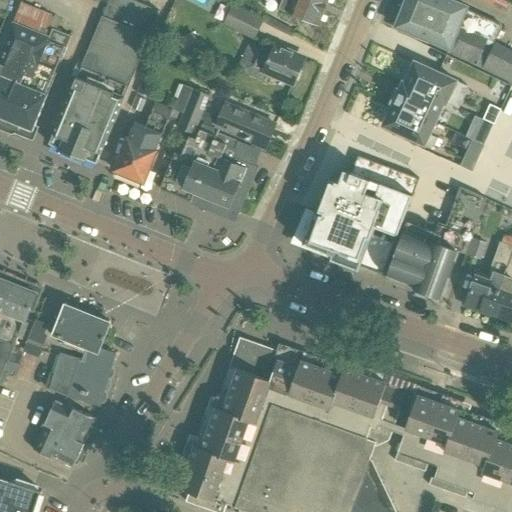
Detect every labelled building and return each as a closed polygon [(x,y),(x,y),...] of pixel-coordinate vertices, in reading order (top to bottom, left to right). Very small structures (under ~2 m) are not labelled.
[(0,0),(0,10),(5,12),(9,0),(0,0)] [(110,0),(104,16),(115,21),(123,0),(110,0)] [(137,1),(134,0),(123,0),(115,21),(126,26),(137,1)] [(283,0),(279,9),(318,25),(328,0),(283,0)] [(407,0),(397,26),(450,48),(449,50),(511,81),(511,51),(494,42),(501,28),(465,10),(467,6),(450,0),(407,0)] [(126,26),(138,31),(148,6),(137,1),(126,26)] [(0,117),(34,131),(73,35),(53,28),(50,36),(44,34),(51,17),(21,4),(14,22),(0,55),(0,117)] [(138,31),(149,35),(160,10),(148,6),(138,31)] [(496,22),(511,19),(511,18),(510,6),(494,8),(496,22)] [(225,25),(252,39),(261,22),(234,8),(225,25)] [(60,148),(59,150),(85,161),(86,159),(97,163),(150,36),(149,35),(138,31),(126,26),(115,21),(104,16),(103,16),(84,59),(75,81),(53,134),(49,143),(60,148)] [(304,59),(264,42),(254,67),(294,83),(295,81),(299,81),(303,71),(300,68),(304,59)] [(415,62),(406,83),(445,101),(447,102),(456,81),(415,62)] [(398,90),(392,103),(394,104),(435,122),(445,101),(406,83),(404,82),(400,91),(398,90)] [(183,113),(177,128),(194,134),(200,119),(203,111),(209,95),(184,86),(175,110),(183,113)] [(214,116),(203,111),(200,119),(253,141),(252,144),(266,150),(276,124),(220,101),(214,116)] [(115,170),(144,182),(157,150),(173,109),(155,102),(145,126),(135,122),(129,139),(128,138),(115,170)] [(394,104),(384,126),(425,144),(425,143),(434,148),(438,138),(430,134),(435,122),(394,104)] [(484,119),(494,123),(501,109),(490,104),(484,119)] [(160,189),(193,202),(194,199),(236,216),(237,212),(240,213),(259,167),(236,158),(235,163),(222,157),(226,146),(235,149),(238,141),(218,132),(219,130),(203,124),(196,140),(189,137),(182,155),(175,153),(160,189)] [(473,140),(484,145),(487,139),(476,134),(469,131),(466,137),(473,140)] [(0,159),(12,164),(18,149),(0,142),(0,159)] [(355,164),(367,168),(370,160),(358,155),(355,164)] [(472,172),(476,163),(465,158),(461,167),(472,172)] [(364,176),(371,179),(377,162),(370,160),(367,168),(364,176)] [(371,179),(378,182),(384,165),(377,162),(371,179)] [(352,172),(364,176),(367,168),(355,164),(352,172)] [(378,182),(385,184),(391,168),(384,165),(378,182)] [(385,184),(392,187),(398,170),(391,168),(385,184)] [(392,187),(399,190),(405,173),(398,170),(392,187)] [(307,214),(295,243),(333,256),(331,261),(359,271),(360,267),(383,275),(411,196),(403,193),(396,190),(389,188),(382,185),(375,183),(368,180),(362,178),(350,174),(343,171),(338,183),(328,180),(316,213),(314,213),(313,216),(307,214)] [(399,190),(406,192),(412,176),(405,173),(399,190)] [(406,192),(413,195),(419,179),(412,176),(406,192)] [(456,201),(483,211),(488,199),(484,197),(461,187),(456,201)] [(452,214),(479,224),(483,211),(456,201),(452,214)] [(447,226),(474,236),(479,224),(452,214),(447,226)] [(467,255),(474,236),(447,226),(439,223),(436,233),(426,229),(424,234),(422,238),(408,232),(406,232),(390,276),(417,285),(416,287),(442,297),(459,252),(467,255)] [(511,256),(511,246),(501,243),(488,277),(477,273),(466,305),(492,315),(493,312),(511,256)] [(511,256),(493,312),(511,319),(511,256)] [(37,293),(0,278),(0,379),(8,361),(9,362),(25,320),(26,321),(37,293)] [(62,345),(77,350),(85,353),(87,349),(98,353),(100,348),(111,322),(65,305),(59,320),(54,318),(48,333),(64,339),(62,345)] [(28,340),(44,346),(48,335),(45,334),(48,325),(36,319),(28,340)] [(192,436),(174,485),(192,492),(188,502),(190,503),(216,511),(221,511),(225,504),(232,506),(238,509),(239,509),(242,510),(246,511),(247,511),(409,511),(420,481),(505,511),(511,511),(511,425),(472,411),(474,405),(341,357),(338,364),(281,343),(278,351),(242,338),(220,399),(213,397),(198,438),(192,436)] [(44,346),(28,340),(23,351),(39,357),(44,346)] [(85,353),(82,359),(60,352),(49,388),(67,395),(99,405),(115,354),(100,348),(98,353),(87,349),(85,353)] [(33,449),(73,468),(96,419),(56,400),(33,449)] [(0,511),(26,511),(34,489),(0,477),(0,511)]
